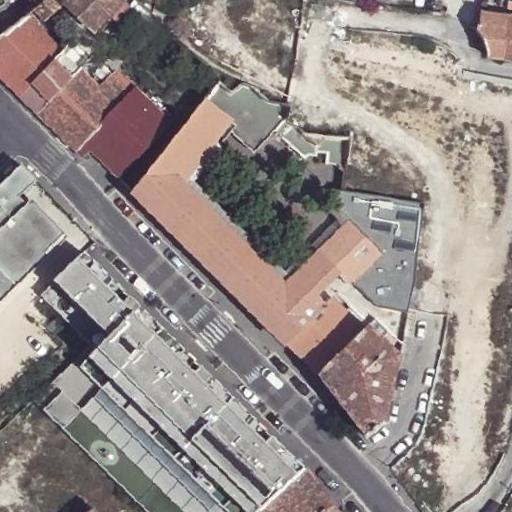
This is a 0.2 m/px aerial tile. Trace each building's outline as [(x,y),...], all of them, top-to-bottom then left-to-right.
[(45,23),(66,8),(96,35),(128,0),(127,0),(52,0),(34,13),(45,23)] [(236,0),(226,50),(270,67),(291,69),(306,0),(236,0)] [(143,25),(152,15),(138,1),(133,6),(138,11),(133,16),(143,25)] [(118,177),(161,131),(172,142),(181,131),(170,122),(138,90),(117,70),(110,77),(103,84),(95,77),(92,81),(81,70),(87,64),(70,48),(64,54),(28,18),(0,38),(0,76),(83,158),(91,149),(118,177)] [(511,24),(481,21),(476,30),(484,43),(488,57),(511,59),(511,24)] [(452,171),(508,180),(511,165),(511,92),(358,65),(345,125),(455,153),(452,171)] [(304,133),(291,120),(293,106),(291,105),(291,106),(270,103),(257,90),(244,86),(232,94),(220,83),(206,101),(231,122),(259,149),(280,127),(309,154),(317,147),(304,134),(305,134),(304,133)] [(172,142),(158,160),(181,183),(231,122),(206,101),(189,122),(181,131),(172,142)] [(118,177),(133,191),(158,160),(172,142),(161,131),(118,177)] [(133,191),(280,337),(287,344),(327,304),(318,294),(338,274),(348,283),(371,260),(379,252),(349,222),(286,285),(181,183),(158,160),(133,191)] [(23,165),(0,187),(0,305),(66,242),(41,217),(21,198),(38,181),(23,165)] [(404,278),(411,284),(413,284),(417,250),(422,202),(368,193),(345,190),(342,215),(349,222),(379,252),(387,260),(404,278)] [(447,280),(497,284),(497,232),(502,208),(455,200),(447,280)] [(43,216),(41,217),(66,242),(68,240),(43,216)] [(263,511),(307,470),(308,471),(314,465),(92,247),(48,290),(96,341),(35,400),(147,511),(263,511)] [(379,252),(371,260),(379,268),(387,260),(379,252)] [(396,287),(402,293),(411,284),(404,278),(396,287)] [(377,318),(403,345),(406,329),(413,284),(411,284),(402,293),(377,318)] [(310,366),(319,375),(364,331),(332,299),(327,304),(287,344),(310,366)] [(426,425),(464,465),(497,377),(497,305),(445,301),(442,361),(426,425)] [(400,358),(403,345),(377,318),(369,326),(400,358)] [(385,425),(400,358),(369,326),(364,331),(319,375),(348,413),(367,439),(385,425)] [(308,471),(307,470),(263,511),(324,511),(332,505),(317,484),(308,471)]
